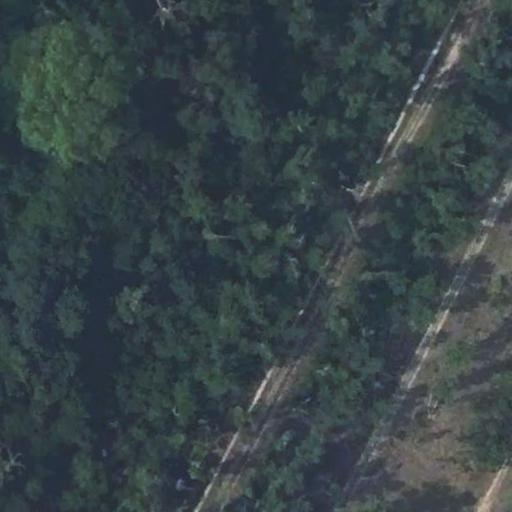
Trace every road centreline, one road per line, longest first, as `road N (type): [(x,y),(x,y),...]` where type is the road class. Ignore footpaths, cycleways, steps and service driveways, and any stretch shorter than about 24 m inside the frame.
road 1 (track): [(216,511),(476,0)]
road 2 (track): [(511,157),(328,511)]
